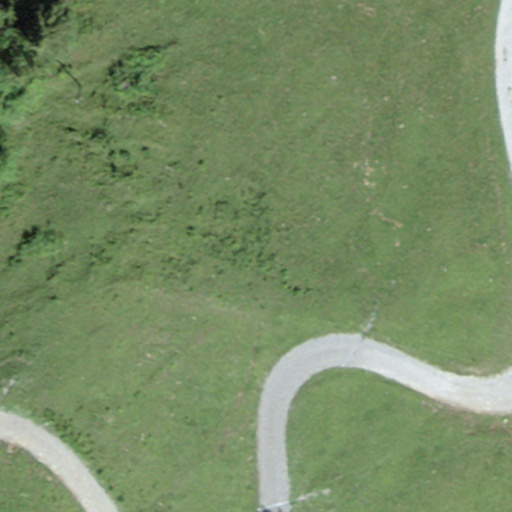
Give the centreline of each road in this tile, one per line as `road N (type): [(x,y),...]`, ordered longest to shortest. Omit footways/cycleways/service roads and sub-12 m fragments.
road 1 (track): [(273,511),(277,385),(302,357),(330,349),(363,353),(470,392),(511,393)]
road 2 (track): [(0,422),(31,431),(58,453),(105,511)]
